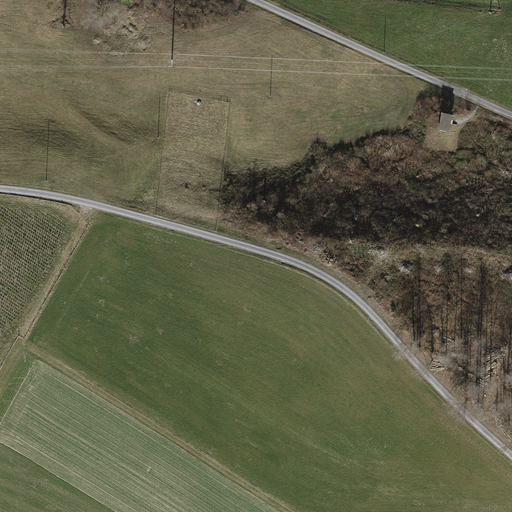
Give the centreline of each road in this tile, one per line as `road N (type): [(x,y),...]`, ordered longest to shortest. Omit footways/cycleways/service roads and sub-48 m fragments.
road 1 (track): [(0,188),(94,202),(288,262),(380,321),(511,457)]
road 2 (track): [(21,342),(309,511)]
road 3 (track): [(256,0),(511,111)]
road 4 (track): [(0,382),(94,202)]
